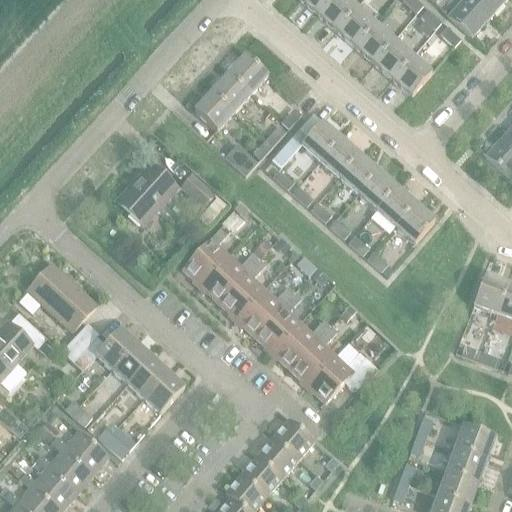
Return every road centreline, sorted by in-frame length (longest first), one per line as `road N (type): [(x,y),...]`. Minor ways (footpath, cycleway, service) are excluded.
road 1 (residential): [(27,206),(216,0)]
road 2 (residential): [(221,374),(27,206)]
road 3 (residential): [(418,156),(238,0)]
road 4 (residential): [(100,511),(221,374)]
road 5 (residential): [(418,156),(511,53)]
road 6 (residential): [(176,511),(255,417),(255,405)]
road 7 (residential): [(511,235),(418,156)]
